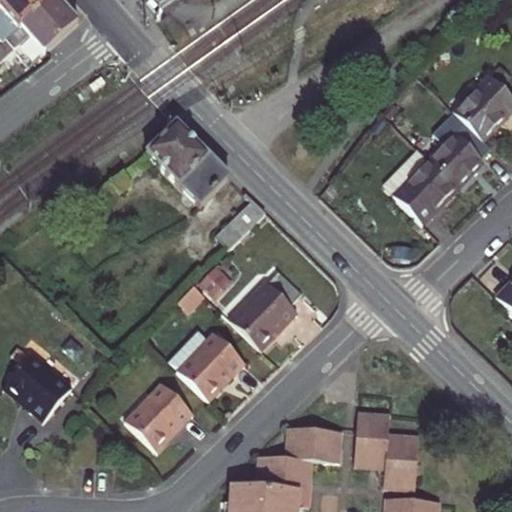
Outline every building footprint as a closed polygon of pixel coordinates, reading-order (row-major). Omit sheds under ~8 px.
[(44,55),(78,23),(56,0),(51,0),(3,46),(0,47),(0,64),(29,38),(44,55)] [(51,0),(0,0),(0,42),(3,46),(51,0)] [(500,69),(489,81),(500,92),(511,80),(500,69)] [(489,81),(454,118),(458,122),(468,132),(482,146),(511,115),(511,102),(500,92),(489,81)] [(455,138),(458,141),(468,132),(458,122),(449,132),(455,138)] [(229,181),(176,128),(147,157),(200,210),(229,181)] [(483,166),(479,162),(489,152),(482,146),(468,132),(458,141),(455,138),(428,164),(457,193),(483,166)] [(422,229),(457,193),(428,164),(417,154),(396,176),(406,187),(393,201),(422,229)] [(149,168),(143,160),(122,174),(128,183),(149,168)] [(128,183),(122,174),(106,186),(112,194),(116,191),(119,196),(131,187),(128,183)] [(396,176),(382,190),(393,201),(406,187),(396,176)] [(266,215),(253,203),(216,241),(228,253),(264,216),(266,215)] [(301,299),(278,277),(230,326),(258,354),(295,316),(289,311),(301,299)] [(511,285),(496,302),(511,317),(511,285)] [(187,316),(203,300),(192,290),(177,306),(187,316)] [(196,332),(187,341),(200,354),(208,344),(196,332)] [(232,350),(218,337),(214,339),(229,353),(232,350)] [(229,354),(214,340),(213,339),(208,344),(200,354),(187,341),(165,365),(206,404),(242,367),(229,354)] [(44,424),(70,394),(30,360),(4,390),(44,424)] [(191,417),(162,389),(126,427),(155,454),(191,417)] [(388,440),(390,421),(357,418),(354,469),(385,471),(387,440),(388,440)] [(337,468),(340,436),(290,432),(287,462),(287,464),(310,466),(337,468)] [(385,471),(383,490),(415,492),(419,442),(388,440),(387,440),(385,471)] [(287,462),(260,461),(257,491),(299,495),(307,496),(310,466),(287,464),(287,462)] [(297,511),(299,495),(257,491),(230,489),(228,511),(297,511)] [(436,511),(437,507),(388,503),(386,511),(436,511)]
